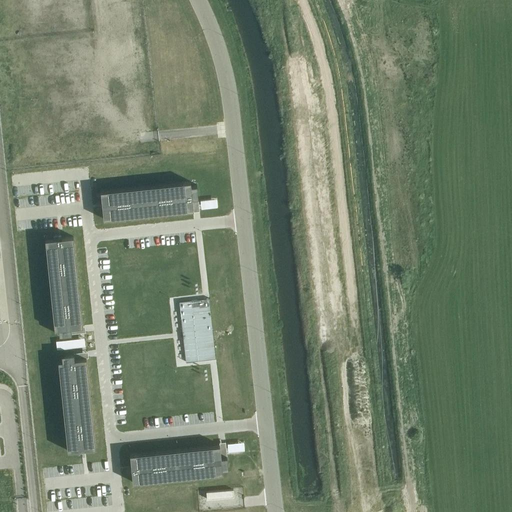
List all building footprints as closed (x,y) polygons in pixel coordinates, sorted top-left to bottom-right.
[(190,181),(100,191),(101,199),(102,207),(103,219),(193,209),(192,197),(198,197),(196,184),(190,185),(190,181)] [(54,238),(45,239),(54,329),(58,329),(59,335),(71,333),(71,327),(82,326),(73,236),(61,237),(54,238)] [(209,298),(179,302),(185,362),(213,359),(216,358),(209,298)] [(62,360),(58,360),(67,450),(76,450),(83,449),(95,447),(86,358),(74,359),(73,353),(61,354),(62,360)] [(219,444),(129,454),(131,466),(131,473),(132,482),(222,473),(222,469),(228,468),(226,456),(221,456),(219,444)] [(234,497),(233,489),(206,492),(207,499),(234,497)]
